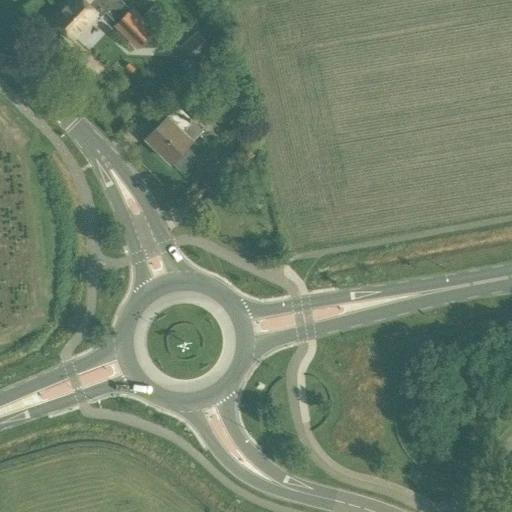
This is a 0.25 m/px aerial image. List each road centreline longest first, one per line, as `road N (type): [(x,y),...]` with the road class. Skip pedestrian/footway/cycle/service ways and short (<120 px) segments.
road 1 (tertiary): [(166,288),(110,167),(0,52)]
road 2 (primary): [(243,333),(511,279)]
road 3 (tertiary): [(358,511),(271,485),(222,439),(208,400)]
road 4 (primary): [(0,417),(130,369)]
